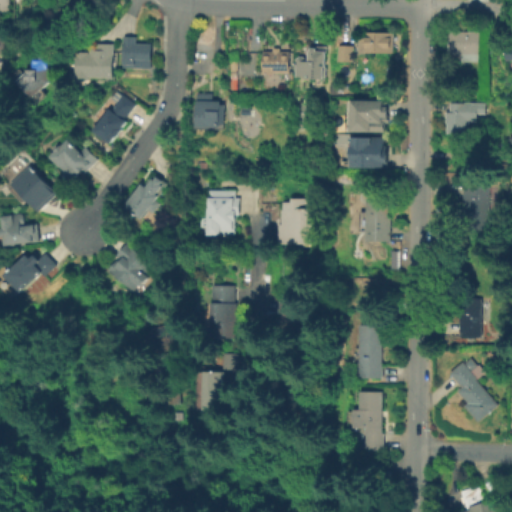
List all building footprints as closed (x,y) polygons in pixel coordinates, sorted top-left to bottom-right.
[(395,31),(395,52),(364,51),(364,37),(368,38),(368,30),(395,31)] [(481,30),(480,60),(462,60),(462,52),(450,52),(450,30),(481,30)] [(0,34),(10,34),(10,51),(0,51),(0,34)] [(152,43),(151,67),(123,66),(124,35),(136,35),(136,42),(152,43)] [(91,50),(91,51),(92,51),(92,47),(96,47),(95,42),(115,41),(116,76),(79,76),(79,50),(91,50)] [(328,45),(327,76),(326,76),(326,78),(307,78),(307,76),(297,76),(297,59),(301,55),(305,55),(308,58),(308,60),(309,59),(310,44),(328,45)] [(355,44),(354,61),(340,60),(341,44),(355,44)] [(290,50),(291,72),(275,72),(275,73),(263,73),(263,50),(274,50),(274,47),(281,47),(281,50),(290,50)] [(23,80),(33,69),(33,66),(40,65),(40,57),(56,57),(56,79),(39,95),(23,80)] [(118,90),(123,94),(124,93),(138,103),(127,118),(129,120),(124,127),(125,128),(120,135),(119,135),(114,142),(96,129),(111,107),(114,109),(115,106),(114,106),(118,101),(113,97),(118,90)] [(220,100),(220,128),(197,128),(197,100),(220,100)] [(390,101),(390,133),(357,132),(357,100),(390,101)] [(469,102),(469,111),(472,111),(471,133),(449,132),(449,111),(452,111),(452,102),(469,102)] [(52,155),(58,150),(57,149),(63,143),(64,144),(71,137),(83,150),(88,145),(101,159),(88,171),(86,169),(76,178),(74,176),(73,178),(71,176),(70,177),(64,172),(66,170),(52,155)] [(388,168),(388,169),(357,169),(357,138),(389,138),(388,168)] [(14,182),(32,164),(60,192),(43,210),(14,182)] [(127,206),(152,174),(167,186),(143,218),(127,206)] [(490,184),(489,229),(466,229),(467,211),(463,211),(464,184),(490,184)] [(241,197),(241,213),(238,213),(238,220),(236,220),(236,223),(238,223),(238,232),(236,232),(236,234),(211,234),(211,226),(205,226),(205,216),(211,216),(211,188),(237,188),(236,197),(241,197)] [(309,197),(309,207),(314,207),(314,242),(280,242),(279,224),(282,224),(282,208),(284,208),(283,201),(291,201),(291,197),(309,197)] [(389,198),(389,216),(392,216),(391,240),(366,240),(367,197),(389,198)] [(11,245),(7,213),(21,211),(23,222),(42,220),(45,241),(11,245)] [(110,269),(130,245),(155,266),(135,290),(110,269)] [(9,273),(29,255),(33,259),(43,251),(55,265),(25,292),(9,273)] [(238,302),(237,337),(211,336),(212,322),(210,322),(210,303),(212,303),(213,284),(236,285),(236,302),(238,302)] [(490,298),(490,318),(483,318),(483,337),(460,336),(461,298),(490,298)] [(280,338),(281,301),(308,301),(308,338),(280,338)] [(175,348),(150,353),(144,329),(170,324),(175,348)] [(384,324),(383,377),(362,377),(362,324),(384,324)] [(473,357),(484,371),(476,378),(497,404),(477,420),(466,405),(469,403),(459,390),(463,387),(451,372),(465,361),(466,363),(473,357)] [(200,408),(200,371),(235,371),(235,408),(200,408)] [(288,403),(288,375),(311,375),(311,403),(288,403)] [(383,390),(383,432),(384,432),(384,447),(367,446),(367,427),(354,427),(354,408),(361,408),(361,390),(383,390)] [(178,401),(167,402),(167,393),(178,392),(178,401)] [(479,485),(485,504),(496,500),(499,511),(461,511),(468,510),(462,490),(479,485)]
